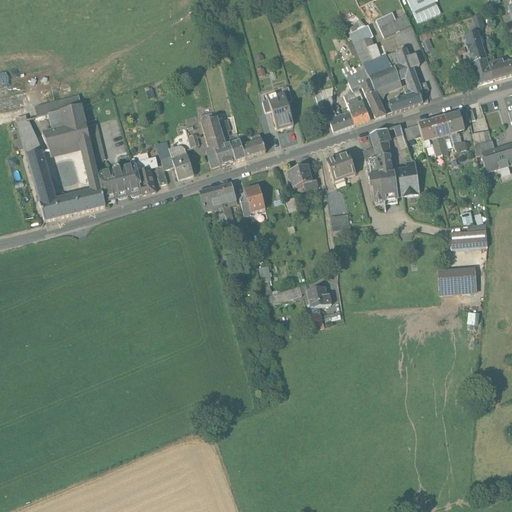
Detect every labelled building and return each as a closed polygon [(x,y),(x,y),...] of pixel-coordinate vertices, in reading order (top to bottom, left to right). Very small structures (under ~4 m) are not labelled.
[(432,0),(406,0),(418,25),(439,15),(432,0)] [(511,2),(509,4),(511,10),(508,12),(509,16),(502,19),(508,35),(511,33),(511,2)] [(406,17),(379,29),(383,40),(411,28),(406,17)] [(367,27),(348,35),(353,46),(362,42),(371,38),(367,27)] [(489,30),(476,35),(481,51),(494,47),(489,30)] [(476,35),(465,38),(471,58),(469,59),(471,66),(485,62),(481,51),(476,35)] [(372,64),(362,42),(353,46),(362,67),(372,64)] [(494,47),(481,51),(485,62),(488,72),(503,68),(501,60),(498,61),(494,47)] [(421,95),(406,52),(396,55),(400,68),(405,81),(411,98),(418,95),(419,96),(421,95)] [(372,64),(362,67),(368,80),(391,71),(385,59),(372,64)] [(471,66),(470,67),(477,87),(492,83),(488,72),(485,62),(471,66)] [(511,65),(503,68),(488,72),(492,83),(511,77),(511,65)] [(391,71),(368,80),(371,88),(374,95),(381,92),(405,81),(400,68),(391,71)] [(371,88),(364,90),(365,92),(367,98),(374,95),(371,88)] [(288,90),(282,91),(284,97),(286,105),(292,103),(288,90)] [(381,92),(374,95),(378,102),(384,100),(381,92)] [(367,98),(365,98),(376,121),(385,118),(378,102),(374,95),(367,98)] [(411,98),(389,105),(392,116),(422,106),(419,96),(418,95),(411,98)] [(284,97),(268,102),(271,113),(277,132),(293,128),(286,105),(284,97)] [(268,102),(262,103),(265,115),(271,113),(268,102)] [(356,103),(349,106),(350,108),(347,109),(349,114),(350,117),(365,112),(361,105),(358,106),(356,103)] [(82,109),(60,114),(63,128),(64,131),(69,150),(79,147),(90,144),(86,129),(82,109)] [(472,111),(466,113),(470,123),(475,122),(472,111)] [(365,112),(350,117),(354,129),(370,123),(365,112)] [(350,117),(349,114),(336,119),(332,113),(330,114),(328,114),(329,118),(327,119),(333,136),(354,129),(350,117)] [(466,113),(461,114),(464,126),(470,124),(470,123),(466,113)] [(458,115),(445,119),(450,137),(463,133),(458,115)] [(445,119),(431,123),(437,140),(442,139),(450,137),(445,119)] [(219,128),(217,121),(201,125),(210,154),(214,153),(214,152),(226,148),(224,144),(219,128)] [(431,123),(418,127),(423,144),(432,142),(437,140),(431,123)] [(26,124),(17,126),(18,132),(27,130),(26,124)] [(228,126),(219,128),(224,144),(230,142),(227,133),(230,132),(228,126)] [(97,127),(86,129),(90,144),(95,164),(105,162),(97,127)] [(406,147),(400,128),(393,130),(400,149),(406,147)] [(62,132),(42,137),(49,155),(69,150),(64,131),(62,132)] [(386,132),(370,137),(374,151),(377,161),(389,158),(385,146),(388,145),(389,141),(386,132)] [(488,133),(472,136),(474,146),(491,144),(488,133)] [(198,136),(190,137),(191,149),(199,148),(198,136)] [(259,137),(251,140),(253,146),(261,143),(259,137)] [(241,138),(238,140),(239,144),(241,150),(247,148),(243,138),(241,138)] [(444,142),(442,139),(437,140),(441,157),(447,155),(444,142)] [(437,140),(432,142),(431,145),(435,159),(441,157),(437,140)] [(37,142),(22,146),(26,159),(42,155),(37,142)] [(247,148),(241,150),(245,161),(265,154),(261,143),(253,146),(247,148)] [(465,143),(453,146),(455,153),(467,150),(465,145),(465,143)] [(90,144),(79,147),(89,185),(92,184),(99,183),(97,176),(95,164),(90,144)] [(239,144),(226,148),(232,166),(245,161),(241,150),(239,144)] [(474,146),(474,147),(476,159),(482,157),(481,156),(494,153),(491,144),(474,146)] [(511,147),(494,153),(481,156),(482,157),(483,163),(482,163),(486,175),(498,171),(499,172),(507,170),(507,168),(511,166),(511,147)] [(226,148),(214,152),(214,153),(220,170),(232,166),(226,148)] [(377,161),(374,151),(363,154),(366,165),(368,164),(370,178),(368,179),(370,192),(372,192),(374,205),(382,204),(379,176),(390,174),(389,158),(377,161)] [(42,155),(26,159),(28,166),(44,163),(42,155)] [(355,178),(348,156),(327,164),(331,175),(329,175),(333,186),(355,178)] [(187,158),(173,163),(179,183),(193,178),(187,158)] [(171,160),(161,163),(165,178),(175,176),(171,160)] [(155,161),(136,166),(138,175),(150,172),(149,169),(157,168),(155,161)] [(56,202),(44,163),(28,166),(40,206),(56,202)] [(414,165),(406,166),(407,172),(390,174),(379,176),(382,204),(383,206),(397,204),(396,198),(402,197),(402,199),(418,197),(414,165)] [(128,171),(113,175),(113,172),(97,176),(99,183),(101,191),(104,206),(108,205),(108,203),(138,196),(139,198),(142,197),(139,189),(142,188),(140,182),(140,183),(138,175),(136,168),(133,168),(127,169),(128,171)] [(308,168),(287,175),(292,191),(312,185),(308,168)] [(150,172),(138,175),(140,183),(140,182),(142,188),(139,189),(142,197),(142,198),(156,195),(150,172)] [(165,182),(159,184),(162,193),(168,191),(165,182)] [(99,183),(92,184),(94,193),(101,191),(99,183)] [(231,186),(213,191),(216,201),(220,200),(222,206),(225,205),(235,202),(231,186)] [(258,188),(243,192),(246,202),(250,216),(251,216),(265,212),(258,188)] [(94,193),(74,198),(79,216),(105,210),(104,206),(101,191),(94,193)] [(213,191),(199,195),(205,214),(217,210),(222,208),(222,206),(220,200),(216,201),(213,191)] [(74,198),(66,200),(71,218),(79,216),(74,198)] [(56,202),(40,206),(45,224),(71,218),(66,200),(56,202)] [(246,202),(240,204),(244,219),(251,217),(251,216),(250,216),(246,202)] [(229,215),(227,208),(226,208),(225,205),(222,206),(222,208),(225,218),(227,227),(233,226),(231,214),(229,215)] [(222,208),(217,210),(220,220),(225,218),(222,208)] [(472,213),(462,215),(465,226),(475,224),(472,213)] [(483,214),(476,216),(479,226),(485,224),(483,214)] [(333,217),(334,236),(351,235),(350,216),(333,217)] [(485,227),(467,228),(468,234),(449,235),(450,252),(487,249),(485,227)] [(264,285),(274,282),(270,267),(260,269),(264,285)] [(479,295),(478,269),(439,270),(441,296),(479,295)] [(324,290),(307,293),(311,311),(318,310),(330,307),(328,297),(326,298),(324,290)] [(312,317),(300,319),(305,335),(324,330),(320,314),(312,317)]
